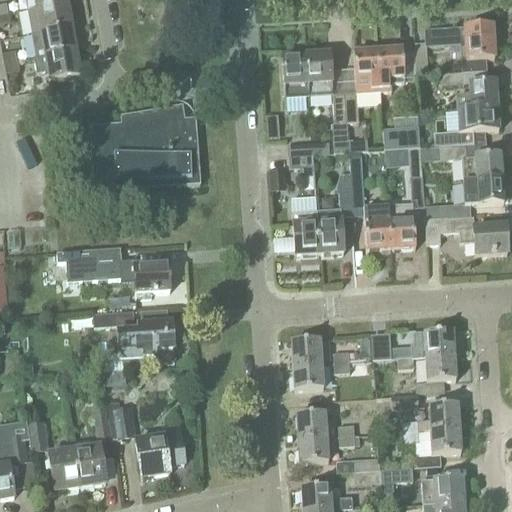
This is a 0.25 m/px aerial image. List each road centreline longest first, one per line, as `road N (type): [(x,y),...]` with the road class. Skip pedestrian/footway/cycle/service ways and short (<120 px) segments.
road 1 (residential): [(262,312),(246,74)]
road 2 (residential): [(262,312),(481,297)]
road 3 (residential): [(246,74),(121,85),(112,75),(98,0)]
road 4 (residential): [(270,496),(262,312)]
road 5 (unknown): [(135,88),(53,108),(34,121),(17,163),(20,189)]
road 6 (residential): [(489,430),(481,297)]
